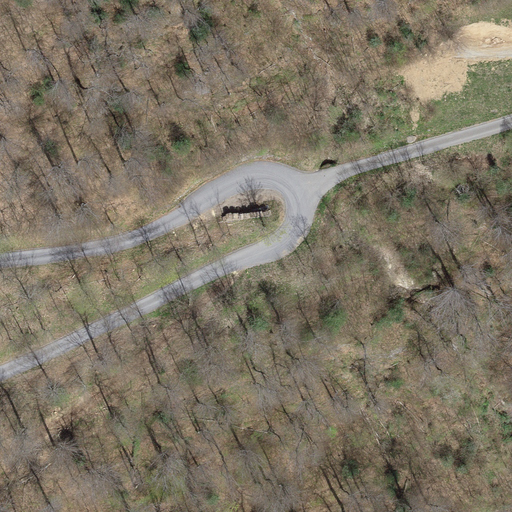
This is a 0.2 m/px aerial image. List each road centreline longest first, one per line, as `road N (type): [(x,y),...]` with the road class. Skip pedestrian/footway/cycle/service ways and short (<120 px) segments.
road 1 (unclassified): [(0,373),(287,241),(301,212),(289,183),(249,175),(127,241),(0,260)]
road 2 (track): [(372,84),(511,47)]
